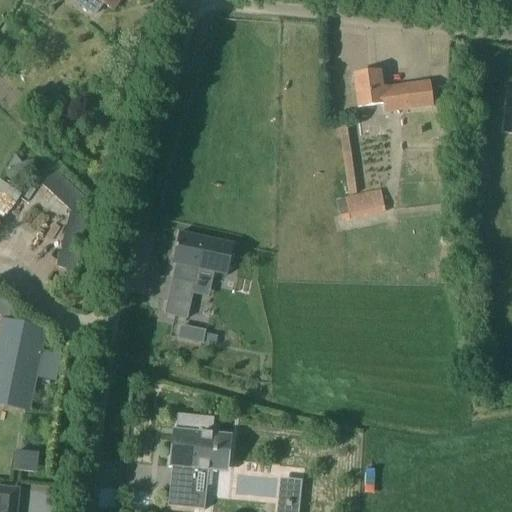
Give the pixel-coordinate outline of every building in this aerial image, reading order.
[(69,0),(95,17),(103,5),(113,11),(120,0),(144,0),(149,3),(151,0),(69,0)] [(432,107),(428,83),(382,89),(380,73),(353,77),(357,108),(391,104),(392,112),(432,107)] [(511,91),(505,91),(501,133),(511,134),(511,91)] [(350,196),(343,198),(336,199),(341,223),(385,214),(381,190),(368,192),(350,196)] [(171,266),(174,267),(172,281),(194,285),(196,271),(226,276),(232,245),(177,235),(171,266)] [(165,316),(187,320),(190,304),(168,300),(165,316)] [(11,324),(0,374),(0,404),(28,410),(45,331),(11,324)] [(177,415),(175,431),(172,430),(168,468),(216,473),(218,459),(227,460),(230,437),(220,436),(220,435),(212,434),(214,419),(177,415)] [(13,452),(12,472),(36,473),(37,453),(13,452)] [(283,511),(297,511),(300,482),(287,481),(283,511)] [(15,511),(18,491),(0,488),(0,511),(15,511)] [(192,497),(191,497),(169,494),(168,507),(191,510),(192,497)]
